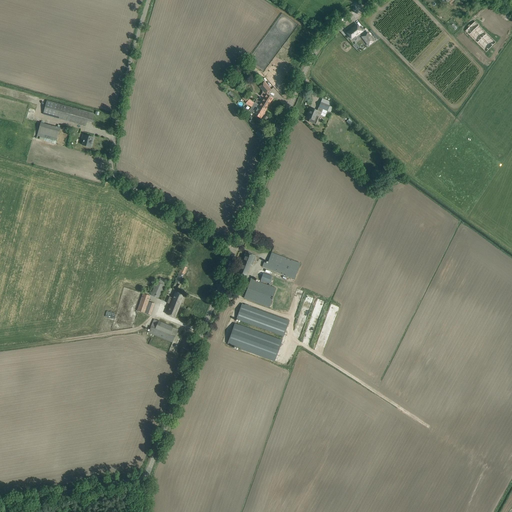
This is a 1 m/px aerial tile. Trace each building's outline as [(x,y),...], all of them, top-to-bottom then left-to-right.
[(475,21),(472,25),(465,31),(486,52),(496,43),(475,21)] [(351,30),(347,33),(351,39),(352,38),(353,40),(360,35),(358,33),(361,31),(357,26),(353,29),(352,28),(351,29),(351,30)] [(367,33),(362,37),(368,46),(374,41),(367,33)] [(259,87),(266,94),(270,90),(264,83),(259,87)] [(256,100),(254,103),(265,110),(273,98),(266,94),(261,103),(256,100)] [(47,101),(43,114),(85,126),(87,121),(91,122),(94,114),(47,101)] [(309,121),(315,124),(318,117),(316,116),(317,114),(321,115),(323,110),(330,112),(332,107),(321,102),(317,111),(311,108),(309,114),(308,113),(306,117),(310,119),(309,121)] [(265,110),(254,103),(249,111),(261,118),(265,110)] [(40,123),(38,133),(36,139),(56,144),(60,128),(40,123)] [(255,133),(262,140),(266,136),(259,129),(255,133)] [(85,135),(82,145),(90,147),(93,137),(85,135)] [(246,252),(238,273),(245,276),(254,255),(246,252)] [(262,267),(294,279),(300,264),(271,253),(267,264),(264,262),(262,267)] [(184,274),(187,267),(182,265),(175,282),(179,284),(184,274)] [(263,273),(260,280),(263,281),(270,284),(273,277),(263,273)] [(163,285),(165,280),(160,278),(158,282),(156,282),(150,295),(159,299),(162,291),(164,292),(165,288),(163,288),(164,285),(163,285)] [(244,298),(269,307),(276,288),(263,284),(263,281),(260,280),(260,283),(251,279),(244,298)] [(175,291),(172,298),(169,297),(167,303),(170,304),(166,314),(175,317),(184,295),(175,291)] [(137,311),(150,315),(154,303),(149,302),(150,296),(143,293),(137,311)] [(242,304),(236,319),(284,336),(289,321),(242,304)] [(148,333),(172,342),(178,329),(154,319),(148,333)] [(234,324),(227,344),(275,361),(282,341),(234,324)] [(183,330),(176,353),(183,356),(191,332),(183,330)]
